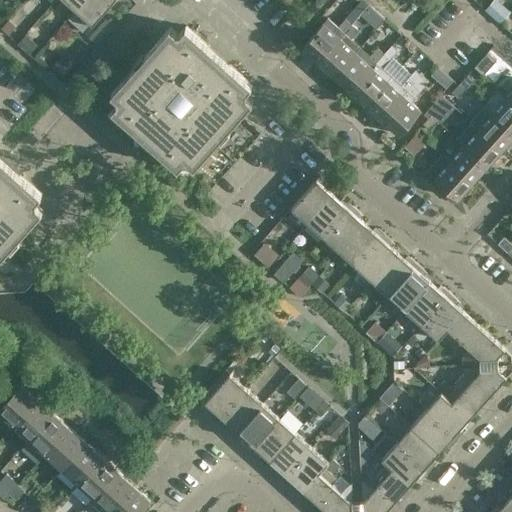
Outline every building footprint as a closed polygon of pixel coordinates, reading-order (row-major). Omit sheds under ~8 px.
[(65,0),(77,10),(85,0),(65,0)] [(85,0),(77,10),(93,25),(115,0),(85,0)] [(368,4),(363,0),(361,0),(355,7),(361,12),(368,4)] [(497,3),(490,12),(499,20),(506,11),(497,3)] [(16,13),(23,19),(27,15),(20,9),(16,13)] [(16,13),(12,18),(19,24),(23,19),(16,13)] [(112,28),(120,19),(113,13),(105,22),(112,28)] [(280,26),(290,35),(300,24),(290,15),(280,26)] [(302,45),(318,60),(352,23),(345,18),(338,26),(337,25),(332,30),(323,22),(302,45)] [(352,23),(318,60),(335,75),(361,46),(352,38),(359,30),(352,23),(354,21),(352,23)] [(252,84),(209,45),(186,25),(181,31),(176,31),(170,26),(111,92),(117,97),(117,102),(112,108),(140,132),(137,136),(147,145),(150,142),(178,167),(183,160),(188,160),(194,165),(253,100),(247,94),(247,90),(252,84)] [(361,46),(335,75),(351,89),(384,52),(378,46),(370,55),(361,46)] [(475,65),(484,73),(497,58),(488,51),(475,65)] [(384,52),(351,89),(367,104),(392,76),(392,75),(388,80),(373,66),(377,62),(383,67),(391,58),(384,52)] [(392,76),(367,104),(383,118),(422,75),(415,69),(402,84),(392,76)] [(475,79),(468,73),(460,82),(467,88),(475,79)] [(422,75),(383,118),(400,133),(421,109),(411,101),(429,81),(422,75)] [(467,88),(460,82),(452,91),(459,97),(467,88)] [(511,99),(507,95),(492,111),(511,128),(511,99)] [(511,136),(511,128),(492,111),(485,104),(470,121),(471,122),(502,148),(511,136)] [(431,114),(438,120),(446,111),(439,105),(431,114)] [(431,114),(423,123),(430,129),(438,120),(431,114)] [(502,148),(471,122),(457,138),(463,143),(487,164),(502,148)] [(418,151),(426,135),(415,130),(407,145),(418,151)] [(487,164),(463,143),(449,159),(473,181),(487,164)] [(473,181),(449,159),(441,153),(426,169),(458,197),(473,181)] [(0,257),(8,248),(11,250),(21,240),(18,237),(43,209),(37,203),(36,199),(42,193),(0,155),(0,257)] [(320,174),(291,206),(308,222),(334,193),(324,185),(328,181),(320,174)] [(334,193),(308,222),(324,236),(353,204),(347,198),(343,202),(334,193)] [(353,204),(324,236),(341,250),(366,222),(356,214),(360,210),(353,204)] [(366,222),(341,250),(357,265),(385,233),(379,227),(375,231),(366,222)] [(385,233),(357,265),(373,279),(398,251),(389,242),(392,239),(385,233)] [(507,250),(511,244),(511,242),(504,235),(498,242),(507,250)] [(295,248),(275,268),(285,277),(304,257),(295,248)] [(398,251),(373,279),(389,294),(418,262),(411,256),(408,259),(398,251)] [(302,293),(320,269),(310,262),(292,285),(302,293)] [(418,262),(389,294),(405,309),(431,280),(421,271),(424,268),(418,262)] [(321,272),(312,281),(323,291),(331,282),(321,272)] [(431,280),(405,309),(422,323),(451,291),(444,285),(440,289),(431,280)] [(451,291),(422,323),(439,338),(443,333),(442,333),(463,309),(454,301),(457,297),(451,291)] [(340,293),(333,301),(343,310),(350,302),(340,293)] [(506,347),(463,309),(442,333),(443,333),(460,348),(465,343),(470,347),(462,356),(463,371),(463,372),(454,382),(457,384),(447,395),(446,396),(469,417),(507,375),(500,368),(499,355),(504,349),(506,347)] [(393,351),(402,341),(387,328),(378,338),(393,351)] [(275,356),(278,352),(270,345),(266,349),(274,356),(266,365),(269,368),(278,359),(275,356)] [(212,413),(218,419),(247,387),(230,372),(205,400),(215,409),(212,413)] [(294,396),(306,383),(298,376),(286,389),(294,396)] [(21,382),(0,405),(0,412),(13,424),(37,397),(21,382)] [(324,399),(308,385),(299,395),(315,409),(324,399)] [(247,387),(218,419),(225,425),(229,421),(238,430),(263,402),(247,387)] [(392,394),(386,389),(380,396),(386,401),(392,394)] [(442,391),(426,408),(459,436),(465,430),(461,426),(469,417),(446,396),(447,395),(442,391)] [(386,401),(380,396),(371,406),(377,412),(386,401)] [(37,397),(13,424),(29,439),(53,412),(37,397)] [(263,402),(238,430),(247,438),(244,442),(251,448),(279,416),(263,402)] [(459,436),(426,408),(412,424),(440,450),(449,440),(453,443),(459,436)] [(53,412),(29,439),(21,448),(38,462),(46,453),(70,426),(53,412)] [(349,420),(342,413),(329,428),(336,434),(349,420)] [(279,416),(251,448),(257,454),(261,450),(270,459),(296,431),(279,416)] [(440,450),(412,424),(397,441),(429,470),(435,463),(431,459),(440,450)] [(70,426),(46,453),(62,467),(86,441),(70,426)] [(296,431),(270,459),(280,468),(277,472),(284,478),(312,446),(296,431)] [(86,441),(62,467),(78,482),(102,455),(86,441)] [(382,458),(387,462),(387,461),(411,482),(419,473),(423,476),(429,470),(397,441),(382,458)] [(312,446),(284,478),(290,484),(294,480),(303,488),(329,460),(312,446)] [(94,496),(118,469),(102,455),(78,482),(80,484),(94,496)] [(329,460),(303,488),(329,511),(353,511),(352,482),(349,482),(342,491),(332,483),(337,477),(325,466),(329,461),(329,460)] [(387,461),(387,462),(376,475),(381,480),(373,489),(364,481),(361,481),(363,505),(359,505),(359,511),(384,511),(411,482),(387,461)] [(118,469),(94,496),(110,511),(134,484),(118,469)] [(7,473),(0,480),(0,494),(5,498),(18,484),(7,473)] [(18,484),(5,498),(5,499),(10,493),(16,499),(25,489),(18,484)] [(134,484),(110,511),(111,511),(139,511),(151,499),(134,484)] [(511,511),(511,502),(508,499),(499,508),(495,505),(489,511),(511,511)]
